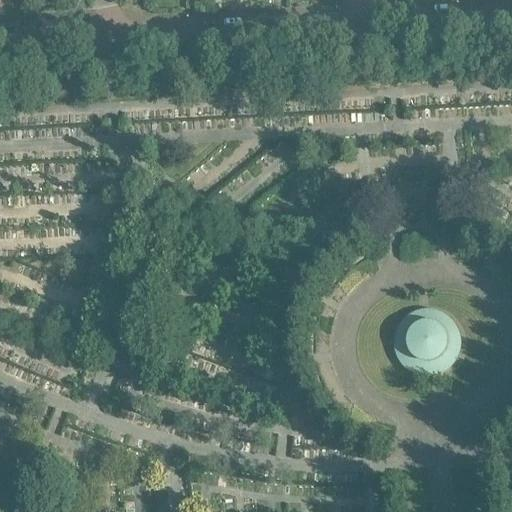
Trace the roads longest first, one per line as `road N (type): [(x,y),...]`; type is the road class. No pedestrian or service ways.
road 1 (residential): [(116,32),(365,22)]
road 2 (residential): [(365,22),(511,17)]
